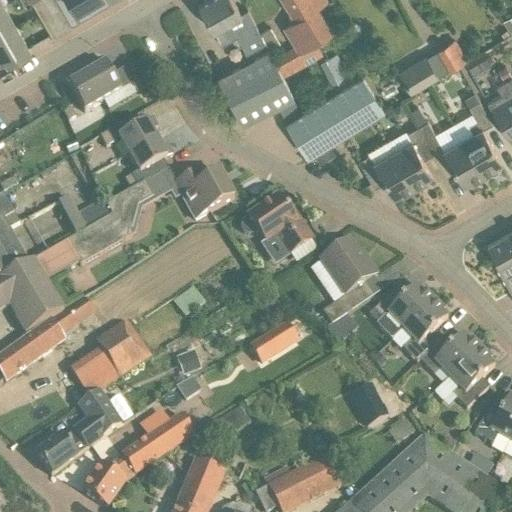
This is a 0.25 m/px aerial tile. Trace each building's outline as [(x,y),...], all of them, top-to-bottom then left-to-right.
[(68,0),(75,11),(94,0),(68,0)] [(247,9),(241,13),(233,0),(206,0),(199,4),(222,45),(238,36),(247,53),(264,44),(247,9)] [(282,27),(294,46),(305,65),(323,54),(317,43),(333,32),(318,6),(327,0),(284,0),(297,19),(282,27)] [(0,36),(16,27),(4,6),(0,8),(0,36)] [(272,26),(260,33),(269,49),(281,43),(272,26)] [(16,27),(0,36),(0,63),(4,61),(8,68),(32,54),(16,27)] [(427,56),(439,78),(468,60),(455,39),(427,56)] [(294,98),(283,77),(274,58),(270,51),(219,78),(243,124),(279,105),(286,123),(302,113),(293,98),(294,98)] [(320,63),(335,93),(352,83),(338,54),(320,63)] [(427,56),(398,72),(411,95),(439,78),(427,56)] [(129,89),(123,78),(115,83),(102,60),(93,66),(96,72),(87,77),(103,104),(129,89)] [(478,62),(468,68),(473,76),(483,70),(478,62)] [(511,75),(506,66),(498,71),(504,81),(511,76),(511,75)] [(87,77),(79,82),(75,76),(65,82),(85,115),(103,104),(87,77)] [(363,76),(352,83),(335,93),(302,113),(286,123),(307,157),(314,153),(329,143),(384,110),(363,76)] [(143,81),(134,87),(139,95),(148,89),(143,81)] [(511,136),(511,95),(504,81),(497,85),(496,86),(501,94),(488,102),(509,139),(511,136)] [(479,101),(475,93),(464,99),(469,107),(479,101)] [(477,121),(469,125),(473,133),(463,139),(485,177),(498,170),(496,167),(503,163),(484,129),(492,124),(480,101),(479,101),(469,107),(477,121)] [(390,109),(397,120),(408,113),(401,102),(390,109)] [(70,109),(63,113),(69,124),(77,120),(70,109)] [(152,134),(158,130),(152,121),(119,140),(129,158),(157,142),(152,134)] [(428,121),(418,127),(431,150),(441,144),(428,121)] [(421,156),(431,150),(418,127),(408,133),(412,140),(393,151),(415,190),(428,182),(426,179),(433,175),(421,156)] [(108,134),(99,139),(106,150),(115,145),(108,134)] [(485,177),(463,139),(443,150),(464,185),(470,182),(472,185),(485,177)] [(129,158),(139,175),(132,178),(138,188),(145,185),(168,171),(164,163),(173,158),(168,148),(162,151),(157,142),(129,158)] [(336,154),(330,144),(315,154),(320,163),(335,154),(336,154)] [(415,190),(393,151),(392,152),(374,162),(370,154),(359,160),(372,183),(381,178),(394,198),(400,194),(402,197),(415,190)] [(220,176),(206,184),(199,173),(176,186),(168,191),(171,197),(175,203),(182,199),(195,223),(234,201),(220,176)] [(132,178),(125,182),(131,193),(139,189),(138,188),(132,178)] [(142,212),(149,208),(146,203),(153,199),(145,185),(138,188),(139,189),(131,193),(107,207),(112,219),(86,234),(34,264),(35,264),(38,262),(51,284),(83,265),(84,267),(135,239),(142,212)] [(0,237),(10,232),(20,226),(4,197),(0,199),(0,237)] [(278,200),(248,220),(246,221),(243,224),(242,226),(241,228),(242,233),(244,236),(247,238),(251,238),(256,237),(259,236),(265,245),(275,239),(289,259),(312,243),(298,222),(295,224),(278,200)] [(103,203),(78,218),(86,234),(112,219),(103,203)] [(10,232),(0,237),(0,283),(1,283),(30,266),(10,232)] [(511,232),(488,246),(498,265),(496,266),(511,293),(511,232)] [(369,265),(365,267),(349,244),(321,263),(346,299),(377,278),(369,265)] [(34,264),(30,266),(1,283),(0,283),(0,313),(10,308),(16,318),(29,336),(64,314),(63,313),(47,287),(35,264),(34,264)] [(403,332),(435,302),(424,291),(422,294),(417,288),(399,304),(392,296),(369,318),(393,342),(403,332)] [(205,306),(194,289),(173,304),(185,320),(205,306)] [(343,301),(323,315),(332,328),(347,318),(352,314),(343,301)] [(94,316),(85,302),(31,340),(0,361),(0,387),(5,385),(65,344),(61,339),(94,316)] [(420,363),(439,345),(431,336),(448,320),(442,315),(445,312),(435,302),(403,332),(412,341),(402,350),(417,366),(420,363)] [(358,331),(347,318),(332,328),(325,332),(340,348),(358,331)] [(149,359),(127,325),(96,345),(101,354),(71,374),(88,401),(118,380),(149,359)] [(262,369),(299,345),(287,326),(250,350),(262,369)] [(482,351),(471,340),(469,342),(463,337),(447,353),(439,345),(420,363),(434,378),(441,371),(450,381),(482,351)] [(482,351),(450,381),(459,390),(452,396),(467,411),(486,393),(478,385),(495,369),(489,364),(492,361),(482,351)] [(195,354),(176,361),(183,380),(202,373),(195,354)] [(387,363),(380,356),(373,362),(381,370),(387,363)] [(379,406),(376,407),(382,424),(401,417),(387,378),(372,384),(379,406)] [(70,450),(79,443),(86,453),(102,440),(122,426),(100,394),(79,408),(89,422),(75,433),(76,433),(65,442),(62,439),(36,458),(52,479),(77,460),(70,450)] [(510,445),(511,440),(511,399),(510,398),(498,419),(488,413),(475,436),(494,446),(498,438),(510,445)] [(193,438),(213,424),(201,406),(121,459),(123,462),(108,472),(102,468),(83,495),(107,511),(126,484),(118,479),(130,471),(134,478),(193,438)] [(250,426),(240,409),(217,424),(227,441),(250,426)] [(414,436),(407,425),(391,436),(398,447),(414,436)] [(457,445),(445,440),(440,450),(452,456),(457,445)] [(298,511),(341,490),(325,459),(322,454),(306,462),(309,467),(290,477),(287,470),(263,482),(267,490),(255,496),(262,511),(272,511),(278,509),(279,511),(298,511)] [(494,468),(484,462),(478,472),(480,473),(488,478),(492,471),(494,468)] [(209,511),(224,476),(196,464),(176,511),(209,511)]
